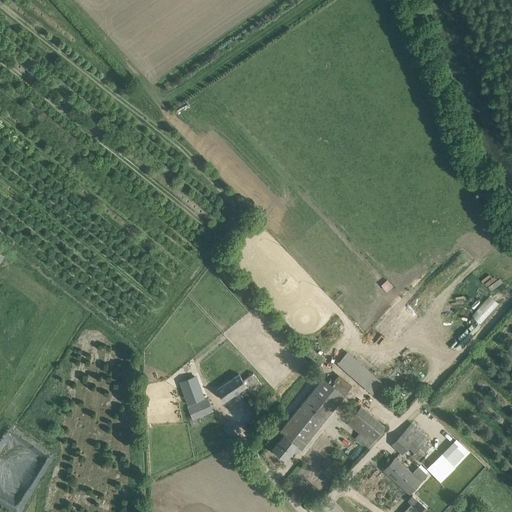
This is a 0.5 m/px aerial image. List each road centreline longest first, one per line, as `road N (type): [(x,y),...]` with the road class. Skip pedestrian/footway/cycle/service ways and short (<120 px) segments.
road 1 (track): [(412,409),(511,294)]
road 2 (unclassified): [(318,511),(412,409)]
